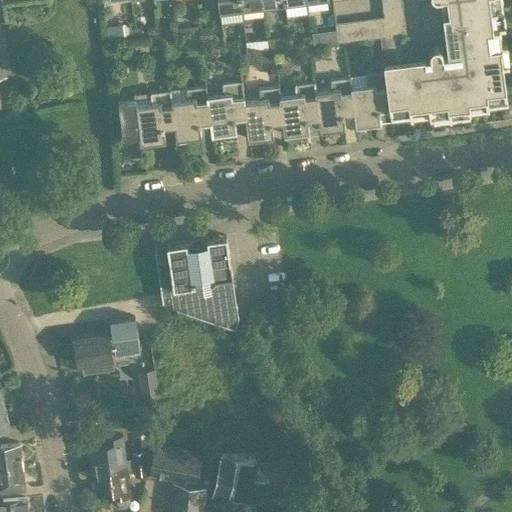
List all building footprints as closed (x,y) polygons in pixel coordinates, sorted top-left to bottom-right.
[(218,0),(220,13),(241,11),(239,0),(218,0)] [(261,0),(239,0),(241,11),(262,8),(261,0)] [(383,0),(385,15),(337,20),(339,39),(382,34),(381,28),(405,25),(402,0),(383,0)] [(459,0),(461,11),(455,12),(461,64),(462,70),(427,75),(426,68),(386,73),(389,100),(392,121),(394,121),(394,115),(409,113),(410,119),(429,117),(430,123),(433,123),(432,116),(449,114),(449,120),(471,118),(470,111),(489,109),(489,103),(504,101),(505,107),(507,106),(503,68),(509,67),(508,63),(503,64),(501,49),(508,48),(508,45),(502,45),(500,29),(505,29),(503,10),(509,9),(508,6),(503,6),(501,0),(459,0)] [(423,30),(444,27),(441,2),(420,4),(423,30)] [(212,26),(199,27),(199,38),(212,38),(212,26)] [(380,36),(383,60),(403,58),(402,47),(385,50),(384,45),(402,43),(400,33),(380,36)] [(266,37),(268,49),(284,47),(283,35),(266,37)] [(151,48),(163,47),(162,38),(150,39),(151,48)] [(350,86),(353,104),(355,126),(381,123),(378,102),(389,100),(386,73),(386,72),(366,74),(367,84),(350,86)] [(353,104),(350,86),(349,77),(332,79),(333,88),(315,90),(317,109),(320,130),(345,127),(343,106),(353,104)] [(243,100),(241,81),(222,83),(223,92),(207,94),(209,112),(211,134),(236,131),(234,110),(244,108),(243,100)] [(315,90),(314,81),(295,83),(296,93),(280,95),(279,95),(282,114),(284,135),(308,132),(305,110),(317,109),(315,90)] [(209,112),(207,94),(206,85),(186,88),(169,90),(172,117),(175,140),(200,136),(197,114),(209,112)] [(279,95),(280,95),(279,85),(259,88),(260,98),(243,100),(244,108),(248,139),(272,136),(270,115),(282,114),(279,95)] [(172,117),(169,90),(150,93),(151,102),(136,104),(136,98),(117,100),(121,130),(122,135),(124,137),(127,139),(131,139),(134,137),(135,136),(138,136),(139,144),(165,141),(162,118),(172,117)] [(167,247),(155,249),(162,302),(217,322),(234,327),(237,316),(226,239),(226,234),(200,238),(201,242),(192,244),(191,239),(166,243),(167,247)] [(107,331),(73,336),(77,362),(81,361),(82,371),(111,367),(109,357),(112,357),(110,347),(114,346),(115,352),(140,348),(135,315),(105,319),(107,331)] [(143,403),(159,400),(157,384),(140,387),(143,403)] [(4,405),(0,405),(0,428),(9,426),(4,405)] [(150,462),(154,442),(153,436),(140,437),(142,451),(133,452),(133,458),(125,459),(122,434),(104,437),(105,442),(90,444),(93,469),(150,462)] [(0,465),(21,463),(19,441),(0,443),(0,465)] [(194,483),(196,484),(203,454),(201,453),(201,452),(154,442),(150,462),(93,469),(96,493),(111,491),(112,496),(113,501),(118,506),(126,505),(130,500),(129,494),(130,494),(127,469),(135,468),(136,475),(148,473),(194,483)] [(258,452),(201,452),(201,453),(203,454),(196,484),(215,487),(213,496),(226,498),(249,502),(253,480),(265,483),(269,461),(256,459),(258,452)] [(21,463),(0,465),(0,488),(24,485),(21,463)] [(174,481),(170,511),(202,511),(206,488),(174,481)] [(0,511),(26,511),(25,497),(0,498),(0,511)]
